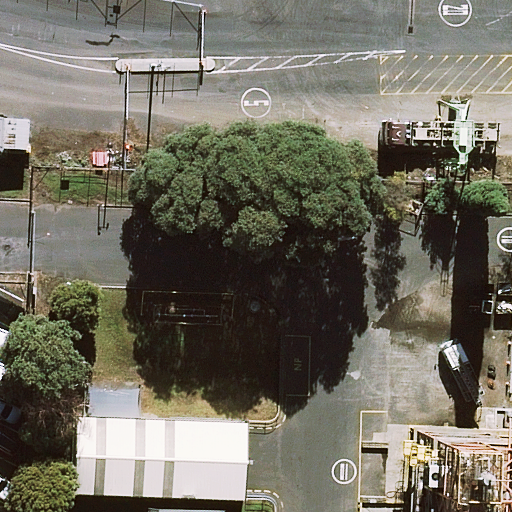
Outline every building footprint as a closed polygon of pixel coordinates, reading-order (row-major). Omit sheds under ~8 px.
[(24,115),(0,114),(0,149),(23,149),(24,115)] [(309,335),(285,334),(281,393),(306,394),(309,335)] [(248,408),(83,402),(81,469),(245,474),(248,408)] [(396,511),(466,511),(468,428),(399,426),(396,511)] [(84,511),(84,506),(0,502),(0,511),(224,511),(225,497),(156,494),(155,511),(84,511)]
